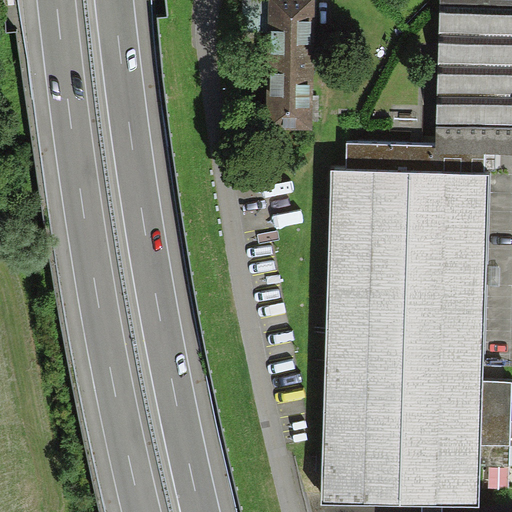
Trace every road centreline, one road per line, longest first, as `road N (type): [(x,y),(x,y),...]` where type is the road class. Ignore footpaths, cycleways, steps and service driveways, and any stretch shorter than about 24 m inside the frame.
road 1 (motorway): [(56,0),(84,216),(141,511)]
road 2 (motorway): [(200,511),(142,212),(116,0)]
